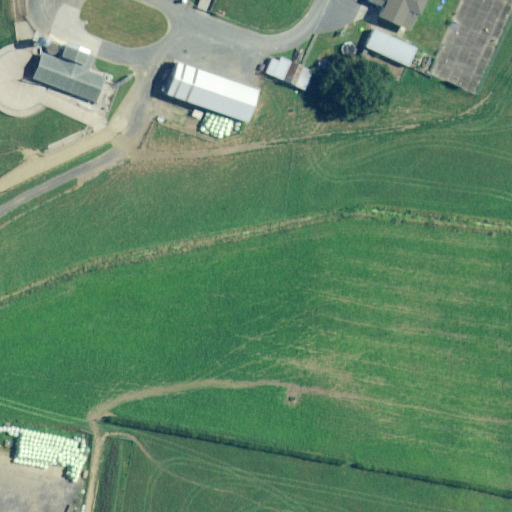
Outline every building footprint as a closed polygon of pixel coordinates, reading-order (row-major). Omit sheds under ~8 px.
[(365,0),(365,1),(380,8),(376,17),(409,33),(424,0),(365,0)] [(414,49),(372,29),(363,48),(406,67),(414,49)] [(92,58),(62,47),(57,62),(40,56),(31,79),(93,103),(103,78),(86,72),(92,58)] [(287,63),(271,57),(264,74),(281,80),(287,63)] [(238,131),(241,122),(243,123),(254,90),(174,63),(163,95),(201,108),(198,117),(238,131)] [(308,81),(297,75),(292,86),(303,91),(308,81)]
